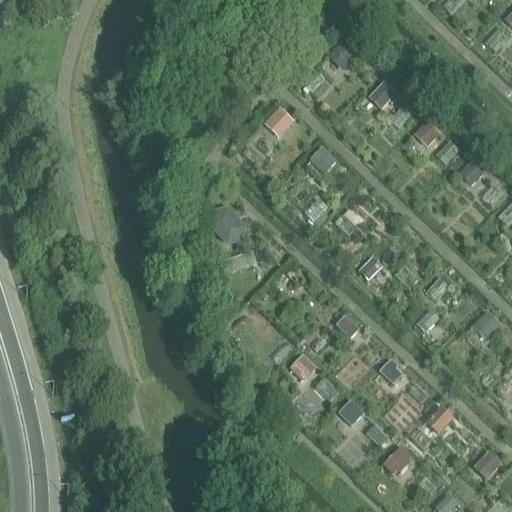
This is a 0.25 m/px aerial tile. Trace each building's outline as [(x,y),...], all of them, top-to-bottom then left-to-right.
[(498,34),(485,48),(495,57),(507,42),(498,34)] [(327,61),(342,76),(357,61),(341,46),(327,61)] [(381,86),(368,101),(381,113),(389,104),(391,107),(397,101),(381,86)] [(293,126),(279,112),(269,123),(283,137),(293,126)] [(426,127),(415,139),(426,150),(438,138),(426,127)] [(335,166),(322,154),(312,164),(325,177),(335,166)] [(471,167),(460,178),(471,190),(483,178),(471,167)] [(214,216),(209,230),(217,238),(231,235),(235,223),(227,214),(214,216)] [(372,264),(360,277),(367,285),(380,272),(372,264)] [(429,316),(416,329),(424,337),(436,324),(429,316)] [(487,317),(473,332),(484,343),(493,335),(496,338),(501,332),(487,317)] [(345,322),(337,330),(349,343),(357,335),(345,322)] [(314,372),(302,361),(291,373),(302,384),(314,372)] [(397,371),(390,365),(380,376),(393,388),(401,380),(394,374),(397,371)] [(350,406),(339,418),(350,429),(362,418),(350,406)] [(451,423),(440,413),(426,427),(438,438),(451,423)] [(386,467),(383,469),(392,477),(394,477),(397,474),(400,477),(410,467),(408,466),(407,465),(410,461),(400,451),(397,455),(386,467)] [(500,468),(488,458),(474,472),(486,483),(500,468)] [(448,501),(436,511),(452,511),(456,509),(448,501)]
